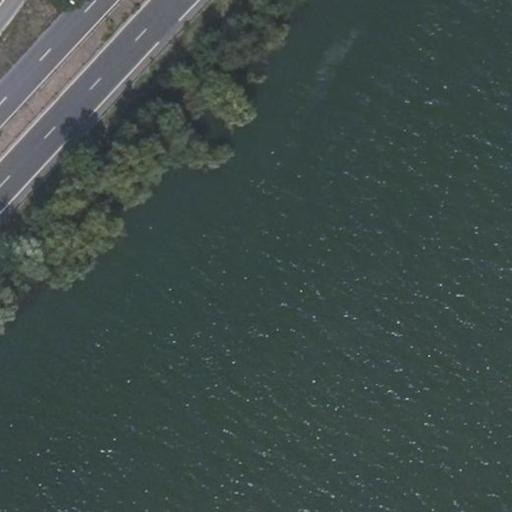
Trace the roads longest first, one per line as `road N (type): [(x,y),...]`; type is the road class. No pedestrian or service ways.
road 1 (primary): [(0,178),(168,0)]
road 2 (primary): [(91,0),(0,97)]
